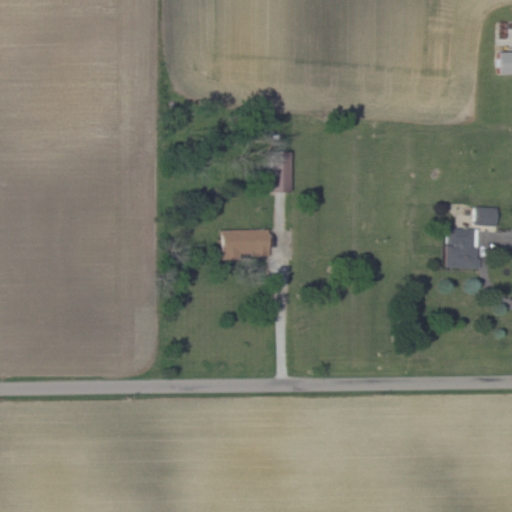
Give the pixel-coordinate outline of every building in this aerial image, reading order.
[(511,72),(511,51),(494,52),(495,73),(511,72)] [(287,152),(264,152),(265,190),(287,190),(287,152)] [(493,206),(470,205),(469,223),(492,224),(493,206)] [(472,267),(473,227),(443,226),(442,266),(472,267)] [(218,255),(266,254),(265,227),(218,228),(218,255)]
